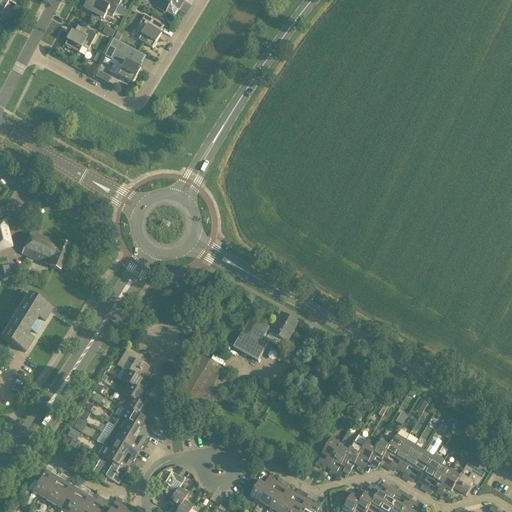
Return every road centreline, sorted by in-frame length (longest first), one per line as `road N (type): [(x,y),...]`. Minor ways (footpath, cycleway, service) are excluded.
road 1 (tertiary): [(511,428),(239,268)]
road 2 (residential): [(243,463),(261,461),(311,489),(379,474),(443,507),(490,498),(511,509)]
road 3 (tertiary): [(0,480),(157,255)]
road 4 (tertiary): [(141,244),(0,458)]
road 5 (residential): [(31,54),(132,107),(205,0)]
road 6 (tertiary): [(208,150),(312,0)]
road 7 (residential): [(172,460),(158,355),(164,342)]
